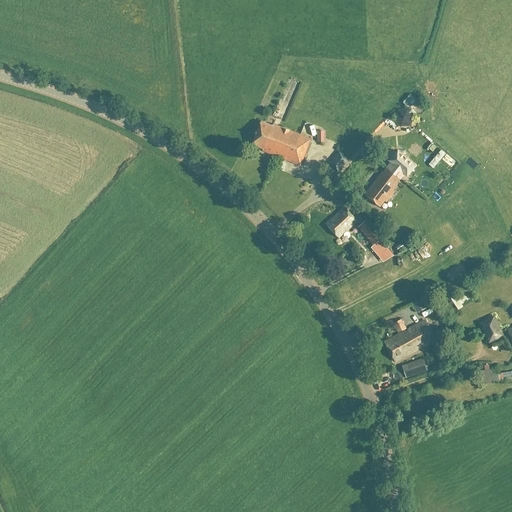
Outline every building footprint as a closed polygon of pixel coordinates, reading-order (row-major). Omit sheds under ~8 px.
[(401,106),(407,112),(416,104),(409,97),(401,106)] [(273,114),(273,101),(264,101),(264,113),(273,114)] [(277,158),(288,131),(272,125),(271,126),(260,122),(251,145),(262,150),(261,151),(277,158)] [(288,131),(277,158),(300,166),(310,140),(288,131)] [(381,172),(363,195),(379,207),(384,201),(386,202),(393,192),(392,191),(397,184),(396,184),(403,174),(406,176),(414,166),(397,151),(388,161),(390,163),(382,173),(381,172)] [(337,173),(348,161),(338,152),(327,164),(337,173)] [(344,208),(326,225),(338,238),(356,221),(344,208)] [(357,228),(372,245),(373,246),(371,247),(378,255),(384,262),(394,256),(379,240),(364,222),(357,228)] [(407,235),(400,240),(407,248),(414,243),(407,235)] [(460,295),(464,302),(454,307),(458,313),(474,304),(467,291),(460,295)] [(422,300),(412,305),(419,318),(429,312),(422,300)] [(479,322),(487,341),(502,335),(494,315),(479,322)] [(401,320),(393,324),(397,333),(405,329),(401,320)] [(406,331),(412,341),(417,338),(422,347),(435,340),(425,321),(406,331)] [(412,341),(406,331),(384,343),(394,362),(422,347),(417,338),(412,341)] [(365,345),(377,339),(375,334),(363,340),(365,345)] [(469,337),(471,347),(482,344),(479,334),(469,337)] [(403,366),(407,377),(427,370),(426,368),(423,360),(423,359),(403,366)] [(478,384),(498,381),(498,382),(497,374),(497,370),(476,372),(478,384)] [(504,373),(497,374),(498,382),(501,382),(502,382),(504,381),(505,381),(511,379),(511,372),(509,373),(504,374),(504,373)]
